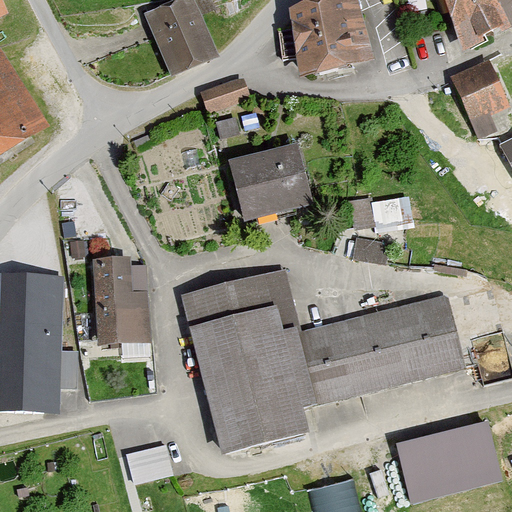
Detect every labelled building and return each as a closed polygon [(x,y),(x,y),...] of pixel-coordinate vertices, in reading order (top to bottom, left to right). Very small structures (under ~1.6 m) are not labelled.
[(193,0),(183,0),(143,17),(170,83),(219,62),(193,0)] [(356,0),(323,0),(289,17),(301,85),(375,69),(356,0)] [(511,0),(442,0),(462,58),(511,33),(511,0)] [(0,161),(48,132),(0,54),(0,161)] [(494,72),(455,88),(476,142),(496,134),(491,121),(510,113),(494,72)] [(244,82),(202,96),(208,113),(250,99),(244,82)] [(297,149),(229,166),(245,229),(313,212),(297,149)] [(413,194),(354,195),(355,224),(414,222),(413,194)] [(379,257),(383,237),(355,233),(351,253),(379,257)] [(130,261),(90,264),(97,347),(151,342),(147,290),(132,292),(130,261)] [(284,268),(181,294),(222,456),(308,434),(302,412),(465,371),(447,297),(301,333),(284,268)] [(60,279),(1,278),(1,335),(0,334),(0,411),(59,412),(60,279)] [(488,423),(398,445),(412,504),(502,481),(488,423)] [(166,444),(126,454),(133,483),(173,474),(166,444)] [(318,511),(366,511),(357,473),(312,483),(318,511)]
